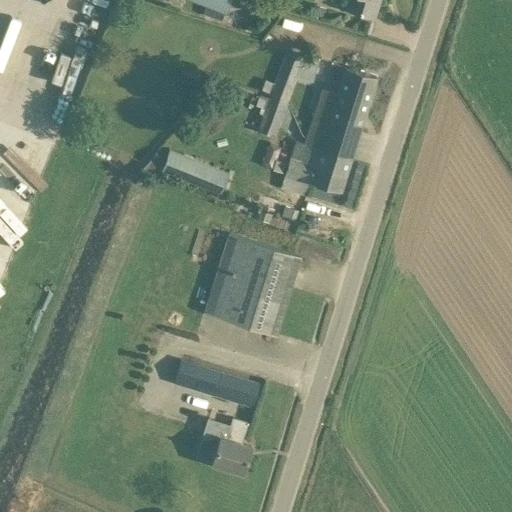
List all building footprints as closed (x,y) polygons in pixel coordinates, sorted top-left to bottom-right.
[(198,0),(208,4),(223,9),(225,10),(228,0),(198,0)] [(373,16),(378,0),(346,0),(345,7),(373,16)] [(310,15),(320,18),(324,7),(313,3),(310,15)] [(223,9),(208,4),(205,12),(220,18),(223,9)] [(270,96),(286,103),(304,54),(288,48),(270,96)] [(376,76),(344,66),(337,92),(322,87),(319,95),(305,142),(351,157),(376,76)] [(264,79),(261,89),(268,92),(272,82),(264,79)] [(257,130),(274,136),(286,103),(270,96),(257,130)] [(340,190),(351,157),(305,142),(295,139),(285,172),(310,180),(310,181),(340,190)] [(169,148),(168,151),(161,170),(216,192),(225,170),(169,148)] [(284,173),(286,163),(277,160),(274,170),(284,173)] [(261,203),(256,217),(269,222),(274,207),(261,203)] [(299,213),(289,209),(286,218),(297,221),(299,213)] [(300,254),(280,248),(228,232),(204,311),(275,333),(300,254)] [(260,382),(182,357),(173,381),(251,407),(260,382)] [(248,421),(231,418),(230,423),(207,416),(194,456),(210,460),(210,461),(243,472),(251,445),(241,442),(242,438),(245,422),(247,423),(248,421)]
